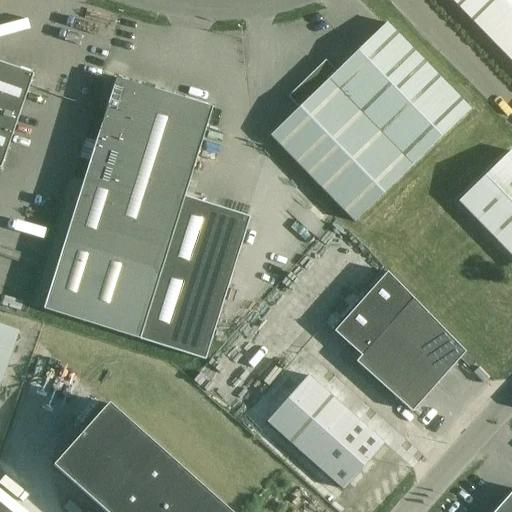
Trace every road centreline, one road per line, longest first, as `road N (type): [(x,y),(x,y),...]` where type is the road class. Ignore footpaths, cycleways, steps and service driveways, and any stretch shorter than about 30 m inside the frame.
road 1 (unknown): [(57,0),(62,117),(51,147),(0,196)]
road 2 (unclassified): [(407,511),(511,393)]
road 3 (unclassified): [(511,103),(410,0)]
